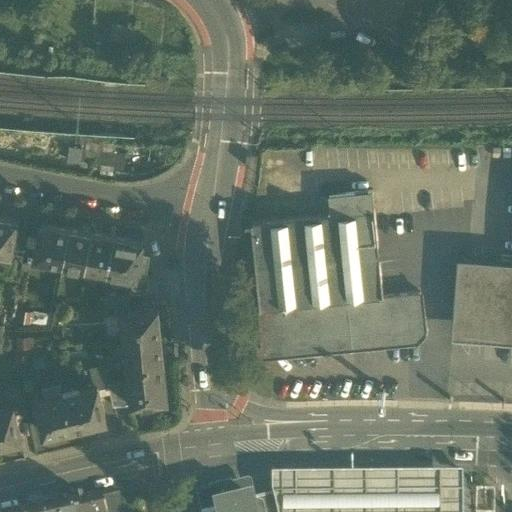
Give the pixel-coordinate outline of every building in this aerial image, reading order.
[(412,339),(412,338),(416,336),(419,333),(422,328),(423,324),(420,290),(383,293),(372,189),(329,193),(331,213),(251,221),(260,307),(261,307),(265,353),(412,339)] [(17,219),(0,215),(0,250),(11,253),(17,219)] [(34,256),(63,261),(69,227),(40,222),(34,256)] [(91,231),(69,227),(63,261),(85,265),(91,231)] [(114,235),(91,231),(85,265),(108,269),(114,235)] [(142,240),(114,235),(108,269),(129,273),(136,274),(139,252),(142,240)] [(129,273),(130,277),(146,276),(150,254),(139,252),(136,274),(129,273)] [(511,359),(511,331),(461,327),(465,265),(511,268),(511,260),(458,257),(452,335),(511,339),(510,359),(511,359)] [(511,268),(465,265),(461,327),(511,331),(511,268)] [(130,277),(131,293),(157,290),(156,275),(146,276),(130,277)] [(103,296),(105,313),(121,311),(129,310),(127,293),(103,296)] [(121,311),(124,339),(160,335),(157,307),(129,310),(121,311)] [(33,310),(19,308),(17,321),(31,324),(33,310)] [(162,358),(160,335),(124,339),(127,362),(162,358)] [(166,398),(162,358),(127,362),(128,379),(131,402),(166,398)] [(99,387),(109,385),(108,381),(104,364),(89,366),(94,384),(98,383),(99,387)] [(42,384),(44,396),(64,391),(61,379),(42,384)] [(128,379),(108,381),(109,385),(113,403),(131,402),(128,379)] [(94,384),(64,391),(72,426),(107,418),(99,387),(98,383),(94,384)] [(43,433),(72,426),(64,391),(44,396),(35,398),(43,433)] [(0,443),(21,438),(13,403),(0,406),(0,443)] [(463,511),(463,479),(273,481),(273,497),(276,511),(463,511)] [(197,497),(200,511),(220,511),(254,504),(250,488),(233,492),(232,486),(222,488),(209,492),(209,494),(197,497)] [(282,511),(279,498),(254,504),(255,511),(282,511)] [(65,511),(120,511),(118,499),(113,500),(65,511)]
